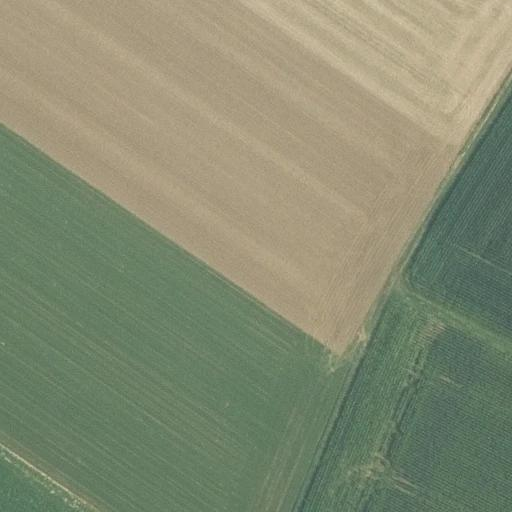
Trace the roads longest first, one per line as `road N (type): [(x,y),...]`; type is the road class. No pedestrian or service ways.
road 1 (track): [(511,88),(382,292)]
road 2 (track): [(382,292),(294,511)]
road 3 (track): [(511,357),(382,292)]
